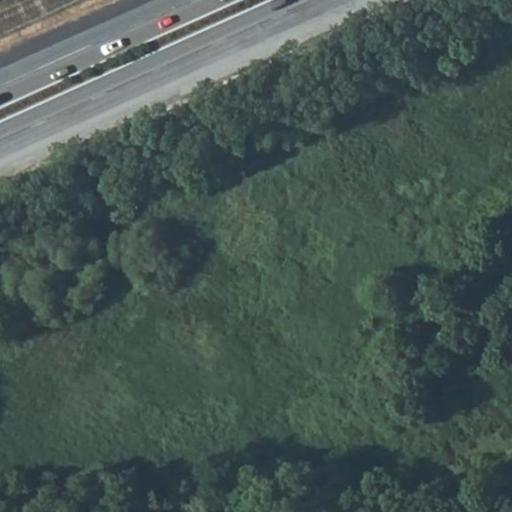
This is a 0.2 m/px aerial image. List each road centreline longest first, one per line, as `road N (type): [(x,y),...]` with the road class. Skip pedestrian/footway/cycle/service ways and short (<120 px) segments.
road 1 (primary): [(0,141),(313,0)]
road 2 (primary): [(198,0),(0,89)]
